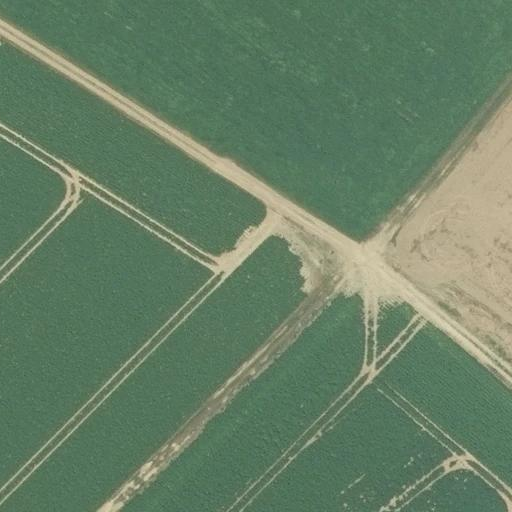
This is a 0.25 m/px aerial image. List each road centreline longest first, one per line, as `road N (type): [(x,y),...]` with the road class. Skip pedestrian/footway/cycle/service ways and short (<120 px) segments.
road 1 (track): [(107,511),(511,87)]
road 2 (track): [(0,25),(359,256)]
